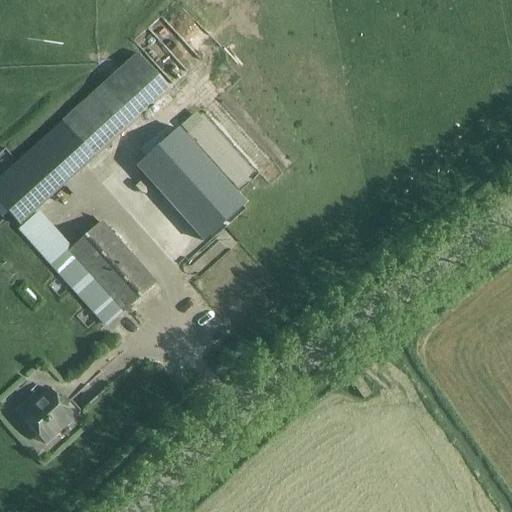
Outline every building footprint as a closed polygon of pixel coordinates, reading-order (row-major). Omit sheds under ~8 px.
[(0,203),(19,225),(163,96),(169,90),(137,54),(0,177),(0,203)] [(195,113),(181,126),(188,134),(202,121),(195,113)] [(208,143),(221,133),(209,119),(196,130),(208,143)] [(178,129),(136,167),(203,242),(222,225),(245,204),(178,129)] [(223,167),(245,184),(256,170),(234,153),(223,167)] [(157,282),(102,221),(68,251),(123,313),(157,282)] [(110,325),(123,313),(68,251),(54,264),(110,325)] [(50,388),(37,400),(32,395),(16,409),(47,443),(76,417),(50,388)]
